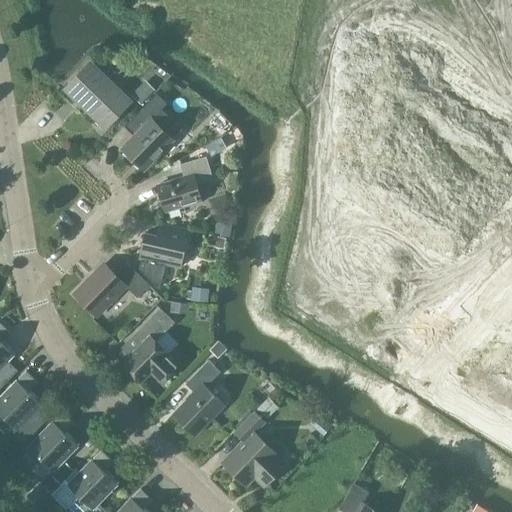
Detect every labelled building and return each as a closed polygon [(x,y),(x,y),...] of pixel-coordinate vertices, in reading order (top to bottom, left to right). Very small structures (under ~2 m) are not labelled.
[(70,93),(104,126),(129,101),(95,68),(70,93)] [(140,85),(130,95),(139,104),(149,93),(140,85)] [(140,130),(122,148),(143,169),(173,139),(171,137),(174,134),(155,116),(160,110),(150,100),(130,120),(140,130)] [(237,129),(226,136),(232,145),(243,138),(237,129)] [(225,148),(220,138),(206,146),(211,156),(225,148)] [(196,183),(213,179),(206,156),(180,164),(184,177),(157,185),(165,211),(201,200),(196,183)] [(216,222),(214,234),(229,237),(231,225),(216,222)] [(165,263),(180,267),(188,230),(160,224),(157,236),(145,233),(139,258),(141,258),(139,268),(159,289),(165,263)] [(137,298),(149,285),(126,263),(115,274),(104,264),(74,294),(96,316),(125,286),(137,298)] [(198,276),(198,290),(214,291),(215,277),(198,276)] [(191,290),(189,302),(205,304),(206,292),(191,290)] [(188,313),(189,303),(171,302),(170,311),(188,313)] [(130,356),(122,364),(140,382),(151,371),(162,381),(176,367),(166,357),(169,354),(168,353),(156,341),(166,331),(174,323),(160,308),(135,334),(143,342),(130,356)] [(7,362),(15,353),(2,340),(10,332),(0,322),(0,388),(17,372),(7,362)] [(217,342),(209,350),(218,359),(226,350),(217,342)] [(224,405),(206,387),(220,372),(208,360),(185,384),(194,392),(173,414),(195,435),(224,405)] [(0,412),(17,430),(43,403),(30,390),(38,382),(26,371),(0,397),(0,412)] [(268,398),(257,410),(266,418),(277,407),(268,398)] [(53,471),(80,444),(67,431),(74,423),(62,412),(29,446),(53,471)] [(244,441),(223,462),(245,485),(254,476),(264,485),(283,465),(274,456),(276,453),(254,432),(264,421),(255,412),(235,432),(244,441)] [(76,468),(63,480),(68,485),(80,496),(75,501),(85,511),(89,511),(98,503),(119,482),(106,469),(113,462),(101,450),(80,472),(76,468)] [(65,463),(52,476),(59,483),(72,470),(65,463)] [(344,511),(377,511),(362,503),(369,492),(354,483),(339,509),(344,511)] [(149,511),(145,508),(152,500),(141,488),(117,511),(149,511)]
